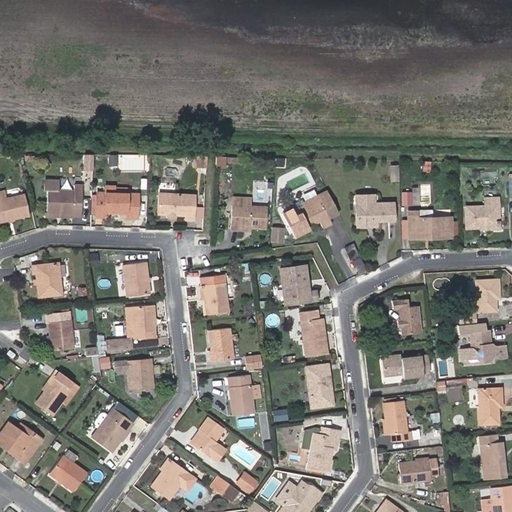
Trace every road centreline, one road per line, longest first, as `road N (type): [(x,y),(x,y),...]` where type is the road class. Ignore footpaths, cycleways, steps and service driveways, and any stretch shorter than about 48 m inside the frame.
road 1 (residential): [(100,511),(185,391),(171,240),(55,235),(0,251)]
road 2 (residential): [(340,511),(366,473),(346,299),(424,262),(511,257)]
